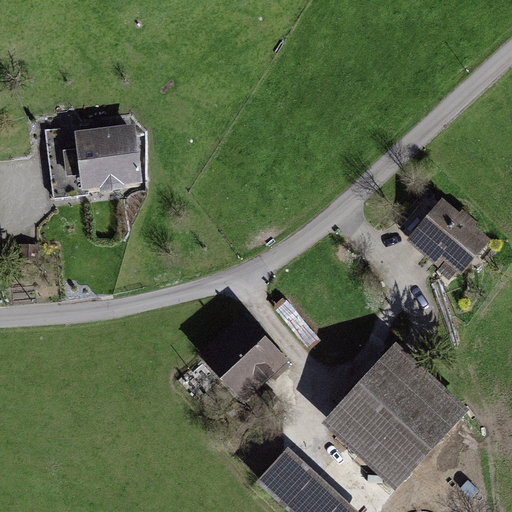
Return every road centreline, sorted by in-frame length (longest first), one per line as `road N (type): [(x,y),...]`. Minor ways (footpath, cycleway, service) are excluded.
road 1 (unclassified): [(0,318),(108,310),(241,277),(348,205),(511,53)]
road 2 (track): [(416,511),(385,508),(314,444),(298,360),(241,277)]
